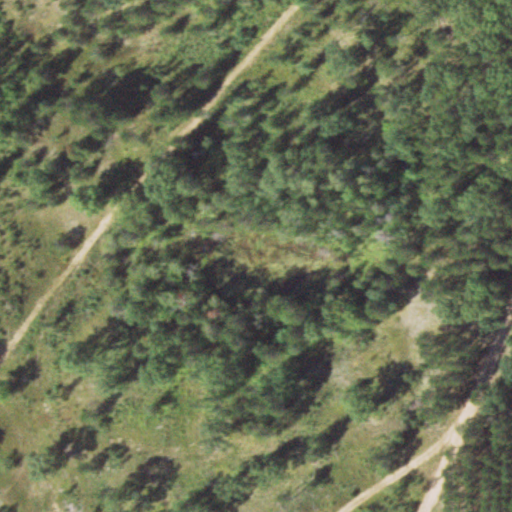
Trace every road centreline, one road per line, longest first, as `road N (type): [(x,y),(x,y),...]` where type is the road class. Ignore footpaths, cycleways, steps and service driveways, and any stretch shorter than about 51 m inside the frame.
road 1 (track): [(0,356),(136,186),(304,0)]
road 2 (residential): [(422,511),(511,306)]
